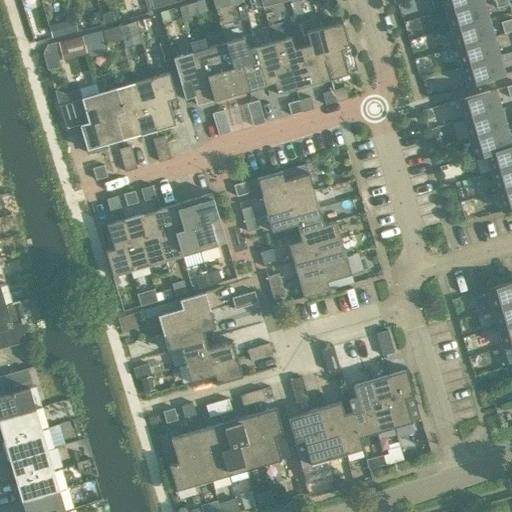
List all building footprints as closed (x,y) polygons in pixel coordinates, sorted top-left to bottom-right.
[(164,5),(162,0),(149,0),(152,9),(164,5)] [(207,11),(203,0),(202,0),(196,2),(199,13),(207,11)] [(260,0),(248,0),(252,9),(262,6),(260,0)] [(481,0),(480,0),(441,0),(445,11),(481,0)] [(450,30),(486,19),(481,0),(445,11),(450,30)] [(189,4),(179,7),(181,16),(192,13),(189,4)] [(132,10),(135,18),(145,15),(143,7),(132,10)] [(159,13),(161,20),(170,17),(168,10),(159,13)] [(91,14),(88,18),(89,25),(100,23),(98,12),(91,14)] [(112,12),(101,15),(104,24),(114,21),(112,12)] [(456,48),(492,38),(486,19),(450,30),(456,48)] [(511,30),(511,19),(500,23),(503,34),(511,30)] [(140,41),(135,22),(119,27),(124,46),(140,41)] [(323,55),(330,79),(348,74),(340,50),(349,47),(342,22),(324,27),(331,52),(323,55)] [(64,27),(66,35),(77,33),(75,24),(64,27)] [(331,52),(324,27),(305,33),(309,45),(301,47),(312,84),(330,79),(323,55),(331,52)] [(102,40),(100,31),(82,36),(84,44),(102,40)] [(81,36),(60,41),(64,55),(85,49),(84,44),(82,36),(81,36)] [(312,84),(301,47),(294,49),(290,37),(271,43),(279,67),(288,65),(295,89),(312,84)] [(241,65),(248,90),(266,85),(255,47),(247,50),(243,38),(225,43),(232,67),(241,65)] [(461,67),(497,56),(492,38),(456,48),(461,67)] [(232,67),(225,43),(208,48),(215,72),(223,70),(231,95),(248,90),(241,65),(232,67)] [(279,67),(271,43),(255,47),(266,85),(274,83),(277,95),(295,89),(288,65),(279,67)] [(215,72),(208,48),(191,53),(198,78),(206,75),(214,100),(231,95),(223,70),(215,72)] [(198,78),(191,53),(172,58),(180,84),(188,82),(195,106),(214,100),(206,75),(198,78)] [(497,56),(461,67),(467,86),(503,75),(497,56)] [(150,104),(157,129),(174,124),(167,100),(176,98),(168,73),(151,78),(158,102),(150,104)] [(133,109),(140,134),(157,129),(150,104),(158,102),(151,78),(133,83),(140,107),(133,109)] [(140,107),(133,83),(116,88),(123,112),(115,114),(122,139),(140,134),(133,109),(140,107)] [(333,90),(336,102),(347,99),(344,87),(333,90)] [(97,120),(105,144),(122,139),(115,114),(123,112),(116,88),(99,93),(106,117),(97,120)] [(64,94),(54,91),(59,107),(81,100),(81,98),(78,90),(64,94)] [(336,102),(333,90),(322,93),(325,105),(336,102)] [(463,120),(499,109),(494,90),(457,101),(463,120)] [(105,144),(97,120),(106,117),(99,93),(81,98),(81,100),(59,107),(66,129),(79,125),(87,153),(105,148),(104,144),(105,144)] [(298,100),(302,112),(314,109),(310,97),(298,100)] [(249,115),(262,111),(258,100),(246,104),(249,115)] [(302,112),(298,100),(287,104),(291,115),(302,112)] [(499,109),(463,120),(468,139),(505,128),(499,109)] [(215,125),(227,121),(224,110),(212,114),(215,125)] [(262,111),(249,115),(253,127),(265,123),(262,111)] [(227,121),(215,125),(218,136),(230,133),(227,121)] [(505,128),(468,139),(474,158),(486,155),(511,148),(510,146),(505,128)] [(153,139),(156,150),(168,146),(165,136),(153,139)] [(491,174),(511,167),(511,145),(510,146),(511,148),(486,155),(491,174)] [(118,149),(121,160),(133,156),(130,146),(118,149)] [(171,158),(168,146),(156,150),(159,161),(171,158)] [(137,168),(133,156),(121,160),(125,172),(137,168)] [(95,180),(107,177),(104,165),(92,168),(95,180)] [(497,192),(511,187),(511,167),(491,174),(497,192)] [(289,199),(314,191),(308,173),(284,180),(281,172),(256,179),(261,197),(286,190),(289,199)] [(245,182),(239,184),(233,185),(236,196),(248,193),(245,182)] [(152,186),(140,189),(144,201),(155,198),(152,186)] [(511,187),(497,192),(502,211),(511,207),(511,187)] [(294,216),(319,208),(314,191),(289,199),(286,190),(261,197),(267,215),(292,208),(294,216)] [(134,191),(123,194),(127,206),(138,203),(134,191)] [(192,226),(199,251),(216,246),(209,222),(218,219),(211,194),(193,199),(200,224),(192,226)] [(118,196),(106,199),(110,211),(121,208),(118,196)] [(200,224),(193,199),(176,204),(183,229),(175,232),(182,256),(199,251),(192,226),(200,224)] [(183,229),(176,204),(159,209),(166,235),(157,237),(165,261),(182,256),(175,232),(183,229)] [(243,222),(255,218),(252,206),(240,209),(243,222)] [(292,208),(267,215),(272,233),(295,226),(298,233),(324,226),(324,225),(319,208),(294,216),(292,208)] [(141,242),(148,266),(165,261),(157,237),(166,235),(159,209),(141,214),(149,239),(141,242)] [(123,247),(131,271),(148,266),(141,242),(149,239),(141,214),(125,219),(133,244),(123,247)] [(255,218),(243,222),(246,232),(258,228),(255,218)] [(133,244),(125,219),(106,225),(113,249),(104,251),(112,277),(131,271),(123,247),(133,244)] [(316,246),(341,238),(336,222),(324,225),(324,226),(298,233),(300,241),(288,245),(293,263),(319,255),(316,246)] [(319,255),(293,263),(298,279),(324,272),(321,263),(346,255),(341,238),(316,246),(319,255)] [(275,261),(272,250),(260,254),(263,264),(275,261)] [(324,272),(298,279),(303,297),(304,298),(330,290),(327,282),(351,275),(346,255),(321,263),(324,272)] [(206,275),(209,286),(221,282),(218,271),(206,275)] [(270,288),(282,284),(279,274),(267,278),(270,288)] [(209,286),(206,275),(195,278),(199,289),(209,286)] [(172,284),(175,295),(187,291),(184,280),(172,284)] [(492,310),(511,303),(511,282),(486,290),(492,310)] [(282,284),(270,288),(273,300),(285,296),(282,284)] [(158,301),(165,299),(163,291),(156,293),(158,301)] [(243,294),(246,306),(258,302),(254,291),(243,294)] [(158,301),(156,293),(155,292),(144,295),(147,305),(158,301)] [(186,317),(210,310),(205,293),(179,300),(181,308),(157,315),(162,333),(188,326),(186,317)] [(246,306),(243,294),(231,298),(235,309),(246,306)] [(5,304),(0,305),(0,346),(22,341),(20,334),(27,327),(23,323),(25,322),(23,317),(21,318),(16,303),(19,302),(18,301),(5,305),(5,304)] [(511,303),(492,310),(497,328),(511,323),(511,303)] [(179,347),(205,340),(203,332),(215,329),(210,310),(186,317),(188,326),(162,333),(168,352),(180,348),(179,347)] [(511,323),(497,328),(503,348),(511,344),(511,323)] [(379,346),(390,342),(387,331),(376,335),(379,346)] [(212,366),(238,359),(232,341),(207,348),(205,340),(179,347),(180,348),(184,365),(209,357),(212,366)] [(390,342),(379,346),(383,356),(393,353),(390,342)] [(258,347),(261,358),(273,355),(269,344),(258,347)] [(261,358),(258,347),(246,350),(250,362),(261,358)] [(325,361),(336,358),(332,347),(321,350),(325,361)] [(209,357),(184,365),(190,383),(214,376),(217,385),(243,377),(238,359),(212,366),(209,357)] [(336,358),(325,361),(328,373),(339,369),(336,358)] [(149,363),(134,367),(136,377),(152,373),(151,372),(163,369),(162,363),(150,366),(149,363)] [(30,387),(25,370),(5,375),(11,393),(30,387)] [(388,375),(395,399),(386,402),(393,427),(420,419),(406,370),(388,375)] [(369,407),(376,432),(393,427),(386,402),(395,399),(388,375),(370,380),(378,405),(369,407)] [(292,392),(305,388),(302,378),(290,382),(292,392)] [(153,379),(142,382),(145,393),(156,390),(153,379)] [(359,437),(376,432),(369,407),(378,405),(370,380),(353,385),(356,398),(348,400),(352,411),(359,437)] [(0,417),(36,408),(30,387),(11,393),(0,396),(0,417)] [(305,388),(292,392),(296,404),(308,400),(305,388)] [(252,393),(255,404),(265,402),(262,390),(252,393)] [(244,408),(255,404),(252,393),(240,396),(244,408)] [(218,403),(221,415),(232,412),(229,400),(218,403)] [(339,429),(346,454),(363,449),(359,437),(352,411),(344,414),(340,401),(322,407),(330,433),(339,429)] [(221,415),(218,403),(205,406),(209,418),(221,415)] [(192,404),(181,408),(184,419),(195,416),(192,404)] [(321,435),(328,459),(346,454),(339,429),(330,433),(322,407),(305,412),(312,437),(321,435)] [(36,408),(0,417),(0,427),(3,439),(42,428),(36,408)] [(290,457),(275,408),(258,413),(264,437),(256,439),(264,465),(290,457)] [(174,410),(162,413),(166,425),(178,421),(174,410)] [(312,437),(305,412),(287,417),(301,463),(308,461),(309,464),(328,459),(321,435),(312,437)] [(264,437),(258,413),(240,418),(248,442),(239,444),(246,470),(264,465),(256,439),(264,437)] [(222,450),(229,475),(246,470),(239,444),(248,442),(240,418),(224,423),(231,447),(222,450)] [(205,455),(212,480),(229,475),(222,450),(231,447),(224,423),(205,428),(212,453),(205,455)] [(42,428),(3,439),(9,460),(48,449),(42,428)] [(187,460),(194,485),(212,480),(205,455),(212,453),(205,428),(188,433),(196,457),(187,460)] [(196,457),(188,433),(162,441),(176,491),(194,485),(187,460),(196,457)] [(48,449),(9,460),(15,480),(54,469),(48,449)] [(393,461),(391,453),(384,455),(386,463),(393,461)] [(385,463),(383,455),(374,457),(377,466),(385,463)] [(54,469),(15,480),(21,501),(60,490),(54,469)] [(335,480),(337,489),(346,487),(345,482),(339,479),(335,480)] [(60,490),(21,501),(24,511),(58,511),(66,510),(60,490)]
